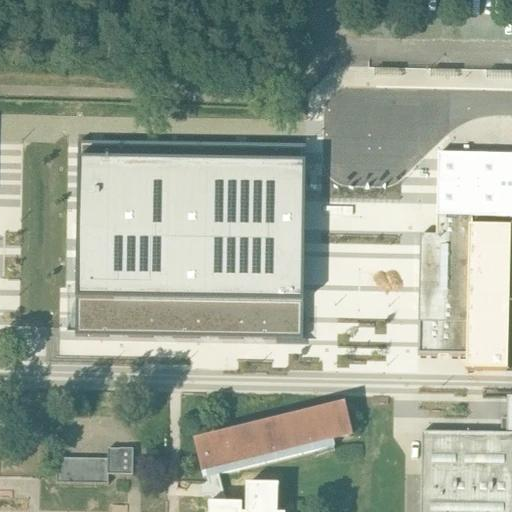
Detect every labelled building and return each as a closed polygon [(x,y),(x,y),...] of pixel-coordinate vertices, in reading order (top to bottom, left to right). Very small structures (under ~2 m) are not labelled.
[(305,151),(77,146),(73,337),(300,342),(305,151)] [(508,230),(470,230),(470,219),(511,219),(511,158),(436,158),(435,238),(418,238),(417,358),(467,359),(467,372),(507,373),(508,230)] [(507,435),(422,433),(419,511),(511,511),(511,398),(508,398),(508,420),(503,420),(502,425),(502,431),(508,431),(507,435)] [(344,407),(207,439),(213,462),(204,465),(207,477),(206,477),(208,484),(205,484),(205,491),(205,497),(211,498),(213,505),(227,505),(222,477),(335,448),(333,442),(352,437),(344,407)] [(108,460),(57,459),(57,486),(110,486),(110,477),(134,478),(135,451),(108,451),(108,460)] [(213,505),(209,505),(208,511),(277,511),(278,488),(248,488),(247,511),(242,511),(242,506),(227,505),(213,505)]
